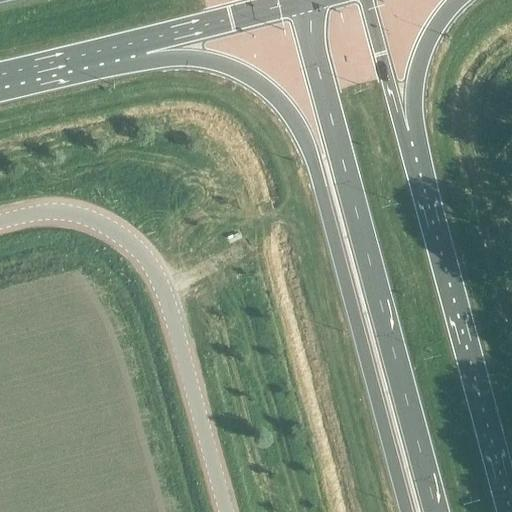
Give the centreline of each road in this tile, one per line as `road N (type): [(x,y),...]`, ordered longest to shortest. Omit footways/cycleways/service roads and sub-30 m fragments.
road 1 (trunk): [(143,41),(245,77),(294,122),(309,152),(404,511)]
road 2 (trunk): [(304,1),(314,71),(430,511)]
road 3 (unclassified): [(227,511),(168,301),(144,261),(108,229),(48,216),(0,227)]
road 4 (trunk): [(503,511),(405,132)]
road 5 (trunk): [(143,41),(304,1)]
road 6 (trunk): [(0,74),(143,41)]
road 7 (trunk): [(405,132),(429,38),(458,0)]
road 8 (trunk): [(405,132),(363,0)]
